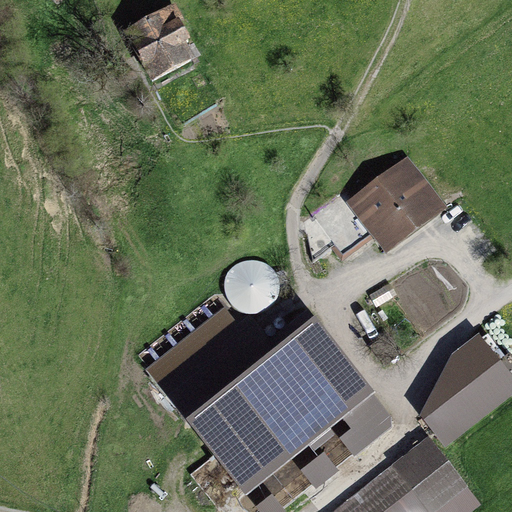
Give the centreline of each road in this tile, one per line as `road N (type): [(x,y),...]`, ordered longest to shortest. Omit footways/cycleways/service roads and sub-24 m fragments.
road 1 (track): [(322,297),(299,262),(292,220),(402,0)]
road 2 (track): [(511,291),(419,370),(398,438),(306,511)]
road 3 (track): [(322,297),(402,416)]
